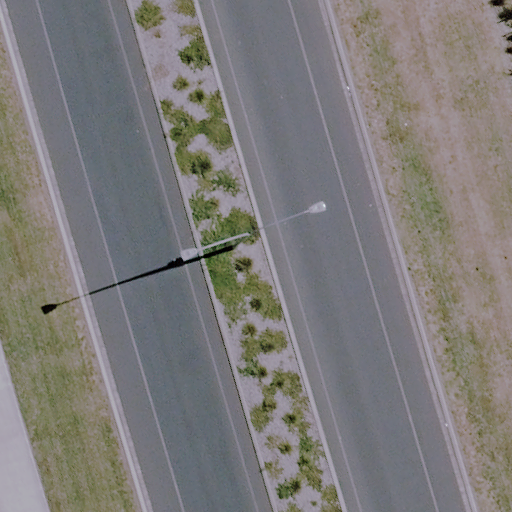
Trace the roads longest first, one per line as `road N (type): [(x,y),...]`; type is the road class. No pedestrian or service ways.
road 1 (secondary): [(246,0),(393,511)]
road 2 (secondary): [(201,511),(68,0)]
